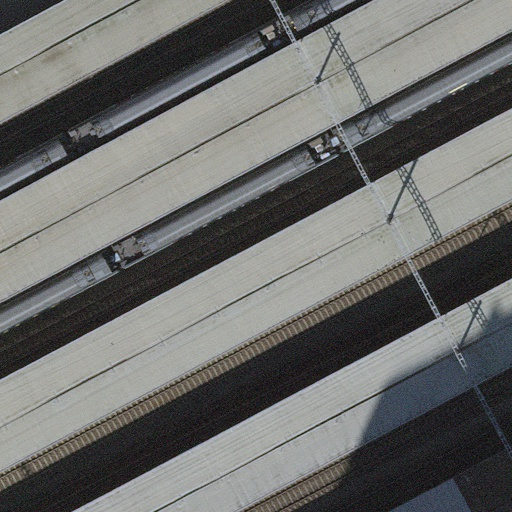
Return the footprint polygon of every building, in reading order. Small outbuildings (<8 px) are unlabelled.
[(63,0),(0,34),(0,120),(223,0),(63,0)] [(511,0),(377,0),(0,203),(0,297),(511,25),(511,0)] [(511,111),(0,383),(0,469),(511,197),(511,111)] [(224,511),(511,360),(511,280),(76,511),(224,511)] [(511,511),(511,448),(391,511),(511,511)]
